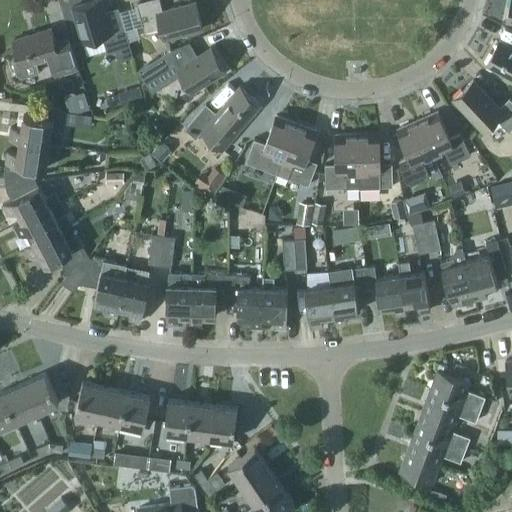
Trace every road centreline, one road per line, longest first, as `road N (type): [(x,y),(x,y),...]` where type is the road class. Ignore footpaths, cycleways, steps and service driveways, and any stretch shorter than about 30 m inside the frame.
road 1 (residential): [(0,321),(65,343),(248,363),(330,361)]
road 2 (residential): [(240,0),(256,47),(279,73),(336,97),(406,87),(443,61),(468,0)]
road 3 (residential): [(330,361),(511,321)]
road 4 (residential): [(340,511),(330,361)]
